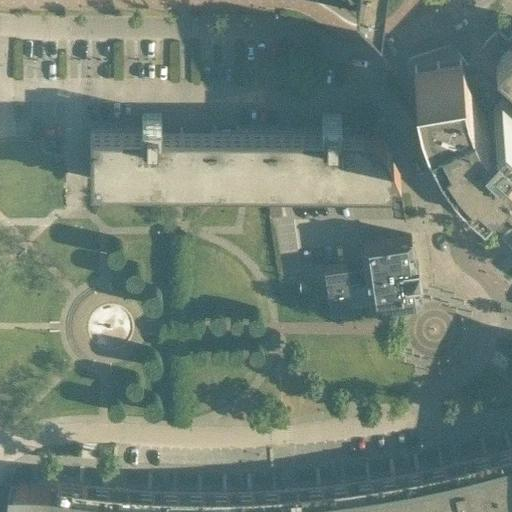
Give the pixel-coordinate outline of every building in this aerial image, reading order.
[(511,34),(508,39),(497,29),(431,99),(433,103),(443,122),(455,139),(469,155),(486,171),(511,195),(511,34)] [(90,126),(90,178),(152,178),(158,178),(160,178),(168,178),(177,178),(178,178),(185,178),(194,178),(203,178),(210,178),(392,179),(392,172),(398,172),(398,173),(400,172),(394,159),(391,154),(385,144),(382,139),(374,127),(341,127),(341,113),(322,112),(322,127),(317,127),(305,127),(269,127),(261,127),(247,126),(239,126),(237,127),(216,126),(210,126),(195,126),(185,126),(178,126),(168,126),(161,126),(161,112),(142,112),(142,126),(90,126)] [(192,225),(170,225),(167,422),(189,422),(192,225)] [(415,261),(411,234),(362,241),(366,268),(347,270),(346,261),(325,264),(331,308),(410,297),(420,295),(417,275),(420,275),(418,260),(415,261)] [(511,511),(511,449),(489,456),(466,462),(465,458),(444,463),(445,467),(421,471),(397,476),(372,480),(347,484),(322,487),(298,489),(298,485),(276,487),(277,491),(253,492),(228,493),(202,493),(177,492),(128,490),(129,486),(108,484),(107,484),(107,488),(83,485),(57,482),(56,486),(19,481),(19,482),(20,482),(20,483),(20,484),(10,483),(5,511),(511,511)]
